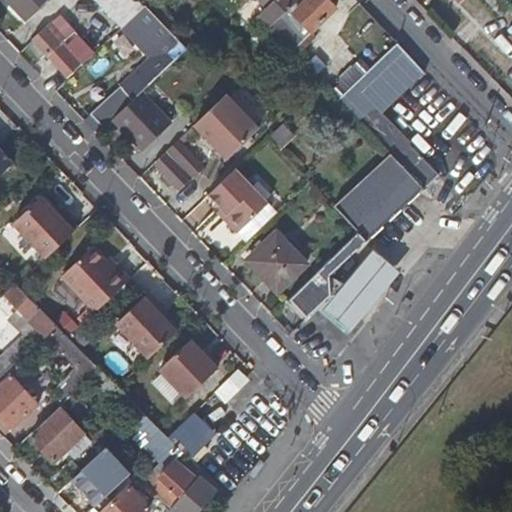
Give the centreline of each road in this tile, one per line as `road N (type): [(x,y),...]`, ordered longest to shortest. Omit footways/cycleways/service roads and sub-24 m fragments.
road 1 (residential): [(0,65),(349,437)]
road 2 (primary): [(349,437),(511,226)]
road 3 (residential): [(384,0),(511,134)]
